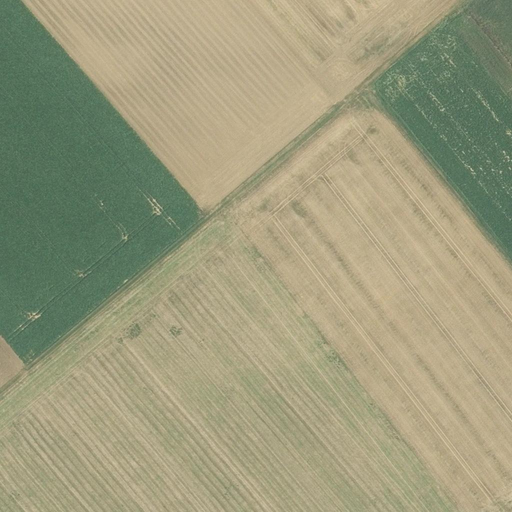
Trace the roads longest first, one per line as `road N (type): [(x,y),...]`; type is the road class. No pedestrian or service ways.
road 1 (track): [(361,86),(0,395)]
road 2 (track): [(371,78),(511,254)]
road 3 (track): [(361,86),(463,0)]
